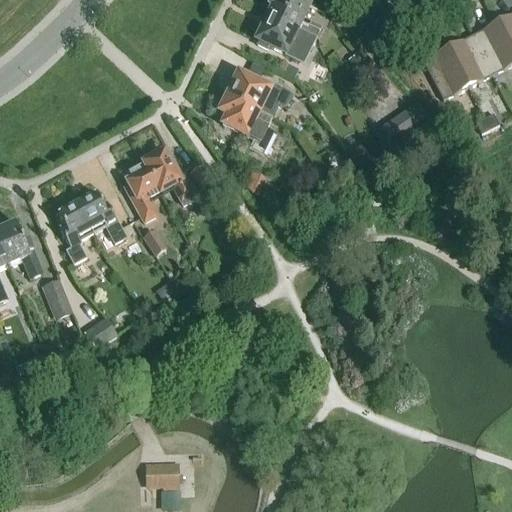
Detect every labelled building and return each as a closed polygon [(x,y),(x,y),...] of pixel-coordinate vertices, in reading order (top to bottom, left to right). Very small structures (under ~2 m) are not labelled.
[(269,18),(318,41),(321,36),(318,35),(321,29),(310,23),(307,30),(300,26),(309,7),(305,5),(307,0),(306,0),(272,0),(269,7),(273,9),(269,18)] [(318,41),(269,18),(256,44),(258,45),(257,47),(267,52),(268,49),(284,57),(295,36),(302,40),(299,46),(310,52),(313,46),(315,47),(318,41)] [(511,18),(497,26),(511,55),(511,18)] [(511,55),(497,26),(472,39),(492,79),(511,68),(511,55)] [(472,39),(447,52),(468,92),(492,79),(472,39)] [(422,65),(443,105),(468,92),(447,52),(422,65)] [(366,72),(355,58),(347,64),(358,79),(366,72)] [(291,101),(282,93),(260,83),(257,87),(238,78),(235,85),(232,84),(225,99),(227,100),(272,122),(277,110),(282,114),(291,101)] [(325,111),(316,97),(308,102),(317,116),(325,111)] [(272,122),(227,100),(220,116),(227,119),(222,129),(249,142),(245,151),(261,159),(273,135),(267,132),(272,122)] [(416,107),(406,114),(418,131),(428,124),(416,107)] [(418,131),(406,114),(396,121),(408,138),(418,131)] [(493,118),(484,123),(490,135),(499,130),(493,118)] [(396,121),(386,128),(398,145),(408,138),(396,121)] [(481,139),(490,135),(484,123),(475,128),(481,139)] [(387,152),(398,145),(386,128),(376,135),(387,152)] [(361,150),(349,156),(355,168),(367,162),(361,150)] [(160,158),(144,167),(146,170),(162,198),(174,191),(182,207),(185,212),(197,205),(195,200),(174,163),(172,165),(166,154),(160,158)] [(146,170),(125,182),(129,189),(125,191),(145,228),(158,220),(150,205),(162,198),(146,170)] [(343,172),(330,181),(335,188),(348,179),(343,172)] [(249,176),(241,194),(257,202),(266,183),(249,176)] [(217,196),(210,184),(199,190),(206,202),(217,196)] [(80,207),(77,208),(94,239),(107,232),(116,247),(127,241),(107,206),(103,208),(97,197),(94,199),(90,197),(81,202),(80,207)] [(77,208),(75,210),(71,208),(61,213),(61,218),(58,219),(64,230),(60,232),(72,254),(67,256),(75,270),(89,263),(81,249),(83,247),(82,246),(94,239),(77,208)] [(16,226),(0,232),(0,250),(8,269),(22,263),(30,284),(43,278),(28,244),(24,246),(16,226)] [(154,235),(142,242),(155,262),(167,254),(154,235)] [(75,318),(62,283),(44,290),(57,325),(75,318)] [(108,322),(95,331),(106,347),(119,339),(108,322)] [(106,347),(95,331),(86,337),(89,340),(95,350),(98,353),(106,347)] [(87,356),(95,350),(89,340),(80,346),(87,356)] [(36,370),(19,377),(24,388),(40,381),(36,370)] [(12,375),(0,381),(0,405),(22,394),(12,375)] [(181,469),(150,470),(151,497),(182,496),(181,469)]
